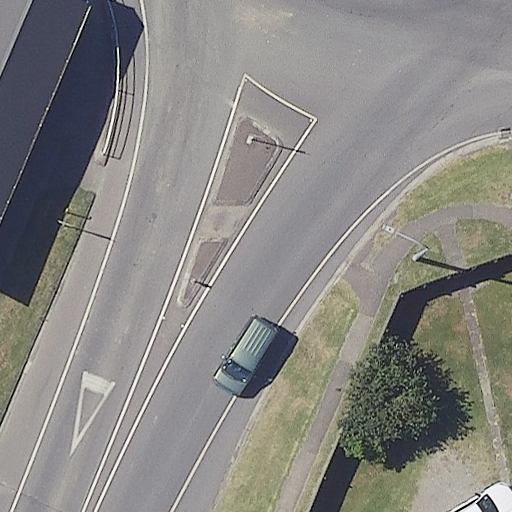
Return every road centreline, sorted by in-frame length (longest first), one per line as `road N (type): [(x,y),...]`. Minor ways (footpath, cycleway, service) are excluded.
road 1 (secondary): [(314,1),(99,511)]
road 2 (secondary): [(460,10),(381,18),(314,1)]
